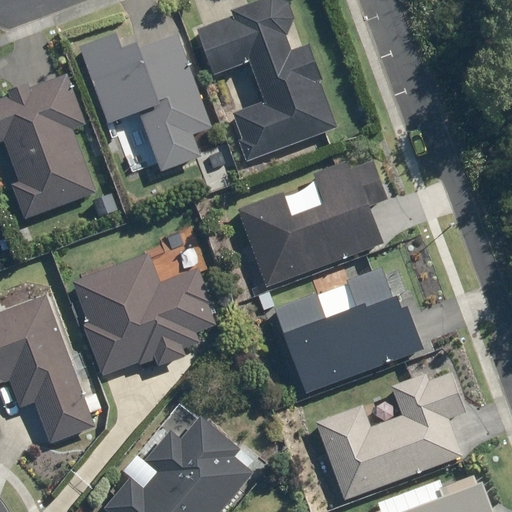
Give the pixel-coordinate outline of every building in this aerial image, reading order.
[(279,0),(272,0),(197,29),(214,74),(249,61),(263,100),(235,111),(243,133),(234,136),(244,162),(334,129),(317,82),(326,79),(311,40),(296,46),(279,0)] [(124,29),(81,44),(109,124),(141,112),(160,167),(203,153),(195,130),(212,125),(178,25),(129,42),(124,29)] [(97,190),(73,128),(87,122),(68,73),(32,87),(30,81),(9,89),(11,95),(0,99),(0,143),(6,141),(21,180),(11,184),(23,218),(97,190)] [(318,179),(240,208),(269,285),(383,242),(369,205),(386,198),(368,148),(314,169),(318,179)] [(148,252),(77,280),(93,319),(81,323),(104,381),(156,360),(159,367),(189,355),(185,345),(202,338),(199,330),(217,323),(195,267),(159,281),(148,252)] [(304,392),(424,348),(403,291),(394,294),(384,266),(273,307),(304,392)] [(0,310),(0,383),(13,379),(23,407),(36,403),(50,442),(98,425),(50,293),(0,310)] [(465,414),(449,372),(429,380),(425,370),(390,383),(401,414),(370,426),(362,404),(314,422),(344,501),(465,455),(451,419),(465,414)] [(219,511),(254,470),(236,456),(243,448),(199,413),(181,436),(172,429),(147,460),(160,470),(146,487),(130,475),(105,506),(111,511),(219,511)] [(381,510),(375,511),(492,511),(479,478),(446,490),(441,477),(378,502),(381,510)]
